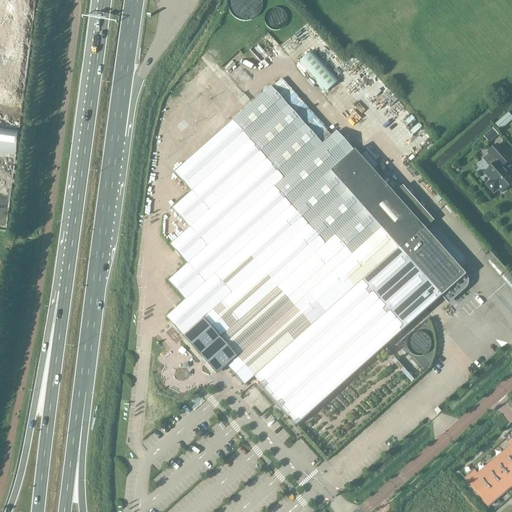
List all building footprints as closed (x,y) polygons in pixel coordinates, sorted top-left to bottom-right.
[(254,18),(258,14),(261,9),(262,3),(260,0),(227,0),(227,5),(228,11),(232,16),(237,19),(242,21),(248,21),(254,18)] [(276,31),(281,29),(284,26),(286,22),(285,17),(283,13),(279,10),(274,10),(270,11),(266,15),(265,19),(265,24),(268,28),(272,30),(276,31)] [(298,61),(326,91),(338,81),(310,50),(298,61)] [(186,300),(166,318),(183,337),(183,338),(203,360),(217,375),(226,367),(227,367),(228,367),(245,386),(255,377),(298,425),(434,304),(443,296),(444,297),(450,292),(455,298),(464,289),(459,284),(465,278),(424,232),(433,224),(417,206),(411,211),(408,214),(406,212),(396,200),(337,135),(322,147),(271,90),(174,175),(192,195),(186,200),(173,212),(188,229),(171,244),(188,263),(169,281),(186,300)] [(501,131),(507,125),(504,122),(511,116),(508,112),(495,124),(501,131)] [(483,137),(487,142),(497,134),(492,129),(483,137)] [(497,146),(488,154),(493,159),(487,164),(491,169),(485,174),(491,182),(487,186),(494,194),(499,190),(502,194),(511,185),(511,179),(502,168),(511,161),(497,146)] [(475,471),(465,480),(488,507),(511,486),(511,439),(508,443),(511,446),(478,475),(475,471)]
